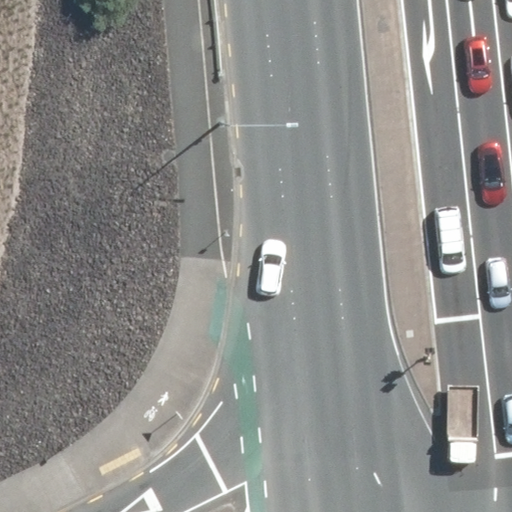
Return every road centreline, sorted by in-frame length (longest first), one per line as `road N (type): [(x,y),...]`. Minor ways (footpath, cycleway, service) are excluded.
road 1 (motorway): [(115,511),(212,450),(275,382),(299,343),(315,291),(318,218)]
road 2 (motorway): [(352,511),(318,218)]
road 3 (motorway): [(318,218),(297,0)]
